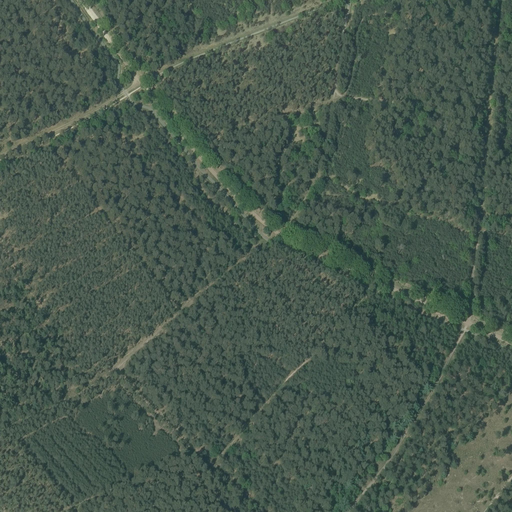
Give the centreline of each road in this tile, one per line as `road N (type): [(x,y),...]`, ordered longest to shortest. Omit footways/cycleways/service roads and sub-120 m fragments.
road 1 (track): [(511,340),(278,232),(142,85),(82,0)]
road 2 (track): [(511,112),(332,96),(350,0)]
road 3 (track): [(0,155),(140,82)]
